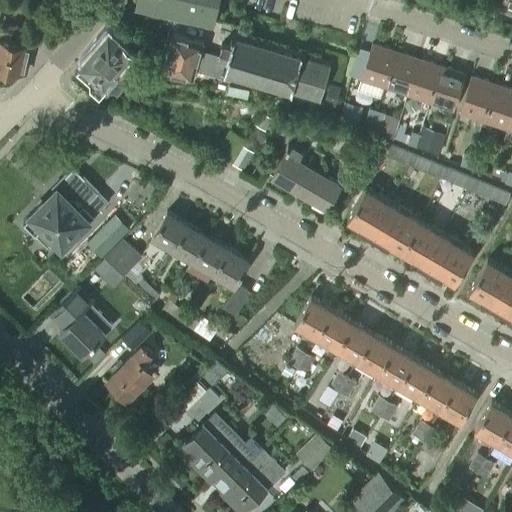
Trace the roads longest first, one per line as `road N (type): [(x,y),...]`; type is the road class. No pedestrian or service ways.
road 1 (residential): [(511,360),(173,162),(92,126),(38,84)]
road 2 (tertiary): [(169,511),(0,341)]
road 3 (residential): [(511,52),(348,0)]
